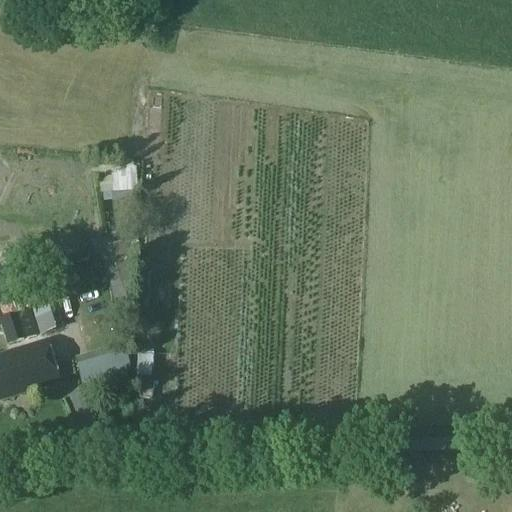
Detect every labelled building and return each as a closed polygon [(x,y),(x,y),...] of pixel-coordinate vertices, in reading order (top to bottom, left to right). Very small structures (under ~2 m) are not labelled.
[(120,228),(122,243),(136,241),(135,226),(120,228)] [(122,246),(99,253),(118,314),(137,308),(137,294),(126,259),(122,246)] [(28,313),(1,322),(8,345),(35,337),(28,313)] [(46,344),(0,359),(0,401),(58,383),(46,344)] [(136,378),(146,378),(152,378),(153,354),(145,353),(137,353),(136,378)] [(139,398),(147,399),(152,399),(153,379),(146,379),(140,379),(139,398)] [(104,382),(84,388),(88,401),(107,395),(104,382)]
